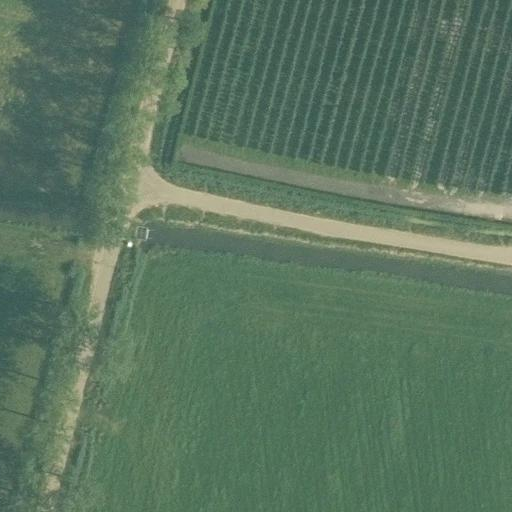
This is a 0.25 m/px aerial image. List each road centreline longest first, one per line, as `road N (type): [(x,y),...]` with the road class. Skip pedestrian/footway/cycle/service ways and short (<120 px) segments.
road 1 (unclassified): [(511,256),(129,189)]
road 2 (unclassified): [(43,511),(129,189)]
road 3 (unclassified): [(129,189),(180,0)]
